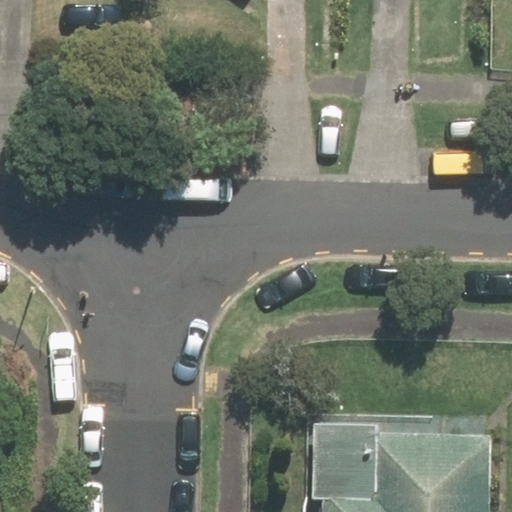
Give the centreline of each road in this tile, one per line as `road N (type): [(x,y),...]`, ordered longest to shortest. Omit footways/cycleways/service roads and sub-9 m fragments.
road 1 (residential): [(141,222),(511,227)]
road 2 (residential): [(141,222),(138,511)]
road 3 (residential): [(0,221),(141,222)]
